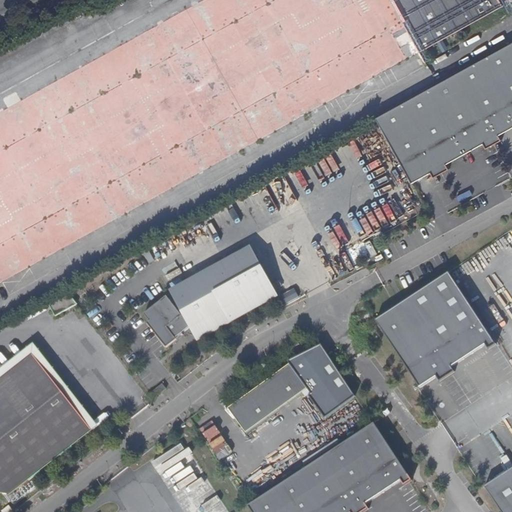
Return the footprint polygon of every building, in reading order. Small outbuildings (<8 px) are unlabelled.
[(0,285),(502,9),(496,0),(204,0),(0,112),(0,285)] [(511,43),(375,119),(413,188),(431,178),(434,183),(450,174),(447,169),(484,149),(486,153),(502,145),(499,140),(511,132),(511,43)] [(359,245),(365,259),(377,253),(371,239),(359,245)] [(251,246),(168,291),(190,327),(195,339),(277,294),(251,246)] [(331,257),(338,271),(343,268),(336,254),(331,257)] [(449,270),(375,317),(419,386),(493,339),(449,270)] [(295,288),(279,295),(283,305),(299,298),(295,288)] [(75,306),(64,291),(43,302),(53,318),(75,306)] [(166,346),(190,327),(166,296),(141,315),(166,346)] [(322,346),(288,367),(304,392),(322,419),(353,397),(322,346)] [(45,408),(65,401),(29,356),(13,368),(36,412),(45,408)] [(225,409),(241,434),(304,392),(288,367),(225,409)] [(0,380),(21,421),(36,412),(13,368),(0,378),(0,380)] [(0,425),(3,431),(21,421),(0,380),(0,425)] [(0,433),(0,472),(11,495),(90,433),(65,401),(45,408),(36,412),(21,421),(3,431),(0,433)] [(249,438),(266,427),(263,422),(246,433),(249,438)] [(203,432),(219,459),(231,452),(216,424),(203,432)] [(246,508),(249,511),(364,511),(367,511),(364,506),(399,483),(402,488),(410,482),(372,425),(246,508)] [(511,511),(511,469),(486,487),(502,511),(511,511)] [(6,499),(11,495),(0,472),(0,494),(4,495),(6,499)]
